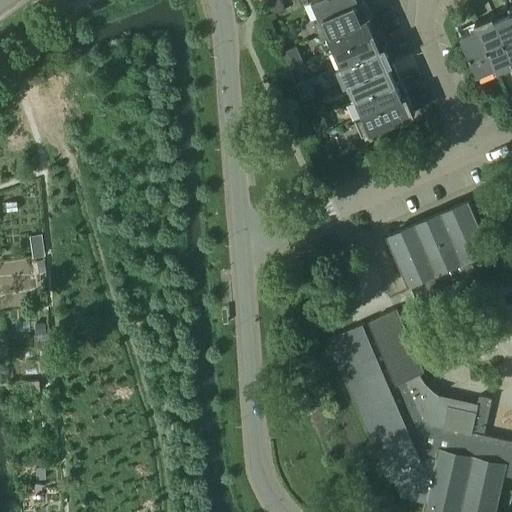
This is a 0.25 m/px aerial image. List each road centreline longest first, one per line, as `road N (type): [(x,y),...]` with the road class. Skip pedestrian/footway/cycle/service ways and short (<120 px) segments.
road 1 (track): [(11,63),(77,192),(163,464),(166,511)]
road 2 (tertiary): [(279,511),(254,453),(241,238)]
road 3 (residential): [(241,238),(273,236),(477,150)]
road 4 (tertiary): [(241,238),(215,0)]
road 5 (residential): [(477,150),(426,39),(432,0)]
